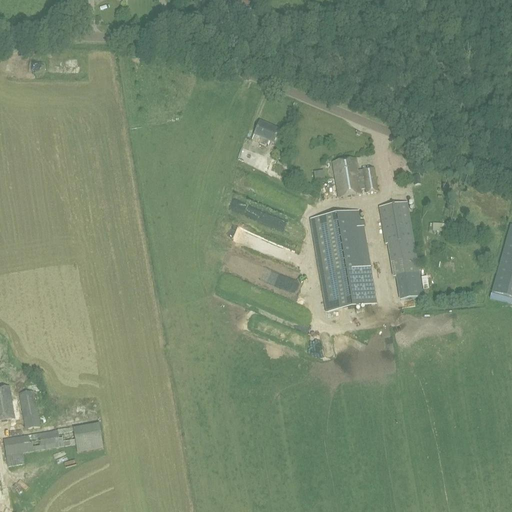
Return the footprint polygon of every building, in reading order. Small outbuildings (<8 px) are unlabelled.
[(268,143),(274,145),(280,131),(260,122),(254,136),(262,139),(260,145),(266,148),(268,143)] [(332,164),(338,199),(360,196),(357,180),(363,179),(366,195),(377,193),(374,170),(357,172),(355,160),(332,164)] [(325,170),(317,172),(319,179),(327,177),(325,170)] [(388,248),(399,304),(424,300),(409,205),(378,211),(384,246),(388,248)] [(310,221),(326,314),(377,305),(364,227),(365,227),(364,222),(360,222),(359,212),(310,221)] [(511,299),(511,226),(492,294),(511,299)] [(264,282),(296,293),(300,281),(268,270),(264,282)] [(0,423),(16,421),(10,388),(0,389),(0,423)] [(26,427),(41,426),(41,417),(35,417),(33,391),(24,391),(26,427)] [(41,433),(6,438),(9,465),(26,463),(24,452),(74,446),(74,449),(106,444),(104,428),(41,436),(41,433)]
